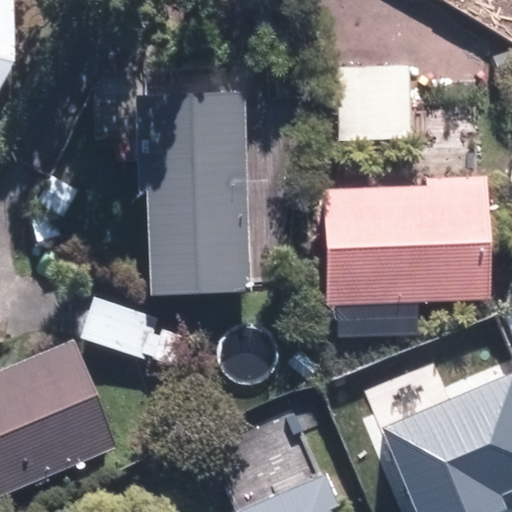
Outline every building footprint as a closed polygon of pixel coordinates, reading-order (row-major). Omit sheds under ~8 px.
[(0,0),(0,89),(18,59),(15,0),(0,0)] [(413,135),(410,59),(339,62),(342,137),(413,135)] [(254,290),(246,85),(136,89),(140,187),(150,186),(154,293),(254,290)] [(325,185),(328,302),(490,298),(487,171),(428,172),(428,182),(325,185)] [(197,321),(95,292),(81,340),(183,369),(197,321)] [(0,492),(120,445),(76,337),(0,367),(0,492)] [(417,511),(499,511),(508,508),(503,495),(511,491),(511,372),(382,427),(417,511)] [(340,501),(327,470),(237,507),(239,511),(335,511),(332,504),(340,501)]
